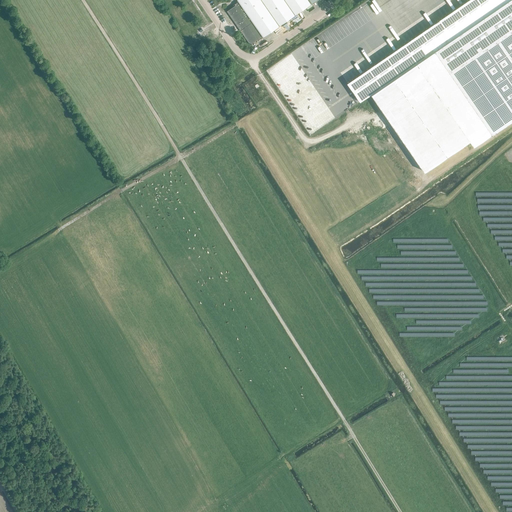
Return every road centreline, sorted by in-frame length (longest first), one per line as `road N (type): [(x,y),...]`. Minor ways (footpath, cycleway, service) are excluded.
road 1 (track): [(82,0),(400,511)]
road 2 (track): [(59,229),(231,127)]
